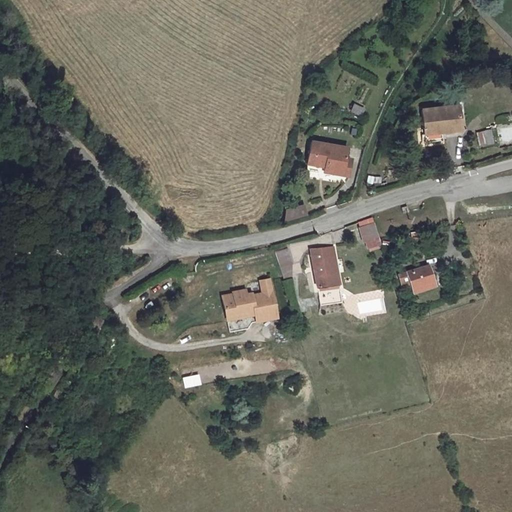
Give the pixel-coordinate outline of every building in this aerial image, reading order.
[(350,111),(360,116),(364,107),(354,103),(350,111)] [(458,103),(421,106),(423,139),(440,137),(440,132),(460,130),(458,103)] [(490,146),(489,132),(474,134),(475,148),(490,146)] [(342,172),(345,157),(348,145),(312,138),(308,159),(324,162),(324,169),(342,172)] [(351,158),(345,157),(342,172),(348,173),(351,158)] [(305,204),(283,207),(286,220),(307,216),(305,204)] [(358,225),(361,234),(365,249),(379,245),(372,221),(358,225)] [(274,264),(286,260),(281,241),(268,244),(274,264)] [(330,245),(312,248),(318,287),(337,284),(330,245)] [(286,260),(274,264),(278,275),(284,274),(286,260)] [(429,266),(402,273),(398,274),(403,291),(407,290),(408,291),(434,284),(429,266)] [(229,297),(217,299),(222,331),(240,328),(245,321),(271,317),(264,278),(253,280),(255,293),(240,295),(239,290),(228,291),(229,297)] [(97,337),(104,323),(97,319),(90,333),(97,337)] [(184,388),(202,384),(199,373),(182,377),(184,388)]
